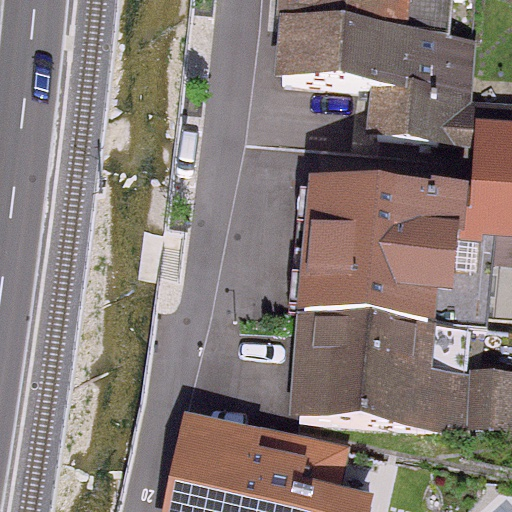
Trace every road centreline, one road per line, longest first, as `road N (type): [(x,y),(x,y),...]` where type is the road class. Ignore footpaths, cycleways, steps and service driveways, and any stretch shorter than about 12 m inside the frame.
road 1 (residential): [(235,0),(214,193),(138,511)]
road 2 (primary): [(33,0),(0,312)]
